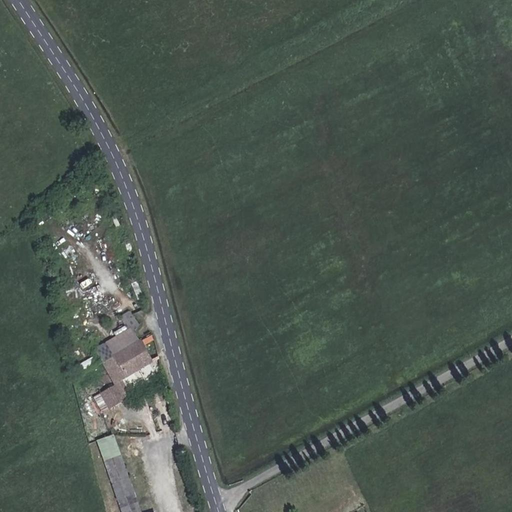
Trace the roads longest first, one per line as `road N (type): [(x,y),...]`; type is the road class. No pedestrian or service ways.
road 1 (tertiary): [(25,0),(82,80),(143,232),(219,511)]
road 2 (unknown): [(217,504),(511,345)]
